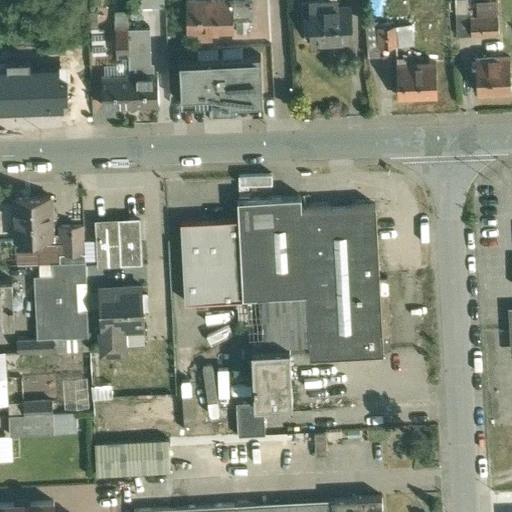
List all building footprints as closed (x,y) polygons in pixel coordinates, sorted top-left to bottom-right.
[(253,0),(237,0),(187,1),(188,33),(200,33),(200,44),(213,43),(213,33),(234,33),(234,16),(254,16),(253,0)] [(331,0),(311,1),(312,43),(314,42),(313,41),(327,40),(327,41),(352,41),(352,42),(353,42),(352,7),(340,7),(339,0),(331,0)] [(472,17),(471,10),(457,11),(458,34),(471,34),(470,17),(472,17)] [(498,33),(498,16),(472,17),(470,17),(471,34),(498,33)] [(379,21),(366,23),(370,56),(382,55),(381,47),(380,27),(379,21)] [(395,25),(380,27),(381,47),(397,46),(395,25)] [(150,27),(128,28),(129,57),(130,76),(152,75),(152,62),(148,62),(147,43),(151,43),(150,27)] [(128,28),(115,29),(116,57),(129,57),(128,28)] [(104,32),(92,32),(92,53),(105,53),(104,32)] [(87,49),(51,50),(51,63),(87,62),(87,49)] [(261,55),(179,59),(181,103),(211,102),(212,106),(233,105),(232,100),(263,99),(261,55)] [(436,64),(405,65),(405,59),(403,59),(403,57),(397,58),(397,65),(397,66),(398,95),(437,94),(436,64)] [(30,66),(30,59),(8,60),(8,67),(0,66),(0,105),(27,104),(27,108),(63,107),(63,98),(68,98),(67,80),(60,81),(59,65),(30,66)] [(511,91),(510,59),(476,60),(477,91),(511,91)] [(152,75),(130,76),(131,106),(159,105),(158,75),(152,75)] [(130,76),(102,78),(103,107),(131,106),(130,76)] [(302,193),(239,196),(240,217),(244,295),(307,291),(303,208),(302,193)] [(53,239),(52,196),(15,197),(16,240),(53,239)] [(376,204),(303,208),(307,291),(311,354),(383,350),(383,348),(392,347),(388,275),(380,276),(376,204)] [(244,295),(240,217),(182,220),(185,300),(244,297),(244,295)] [(141,219),(96,222),(99,264),(144,262),(141,219)] [(84,225),(61,226),(63,261),(64,262),(86,260),(84,225)] [(86,260),(64,262),(63,261),(61,262),(62,276),(75,275),(75,281),(87,281),(86,260)] [(61,262),(40,263),(41,277),(62,276),(61,262)] [(41,277),(37,277),(40,325),(61,324),(77,324),(77,312),(75,281),(75,275),(62,276),(41,277)] [(12,278),(0,278),(0,279),(2,324),(14,323),(13,299),(18,302),(23,299),(22,293),(17,291),(13,294),(12,278)] [(143,285),(121,286),(121,289),(100,290),(103,353),(126,352),(124,324),(145,322),(143,285)] [(81,310),(81,312),(77,312),(77,324),(61,324),(62,337),(64,337),(89,335),(89,310),(88,310),(88,309),(81,310)] [(62,337),(18,339),(18,352),(64,350),(64,337),(62,337)] [(290,343),(252,345),(255,399),(255,401),(265,401),(293,399),(290,343)] [(225,365),(213,365),(212,392),(225,393),(225,365)] [(255,401),(255,399),(237,400),(239,435),(266,433),(265,401),(255,401)] [(53,400),(9,402),(10,414),(53,412),(53,400)] [(53,412),(10,414),(11,436),(55,433),(54,412),(53,412)] [(325,432),(313,432),(314,454),(326,454),(325,432)] [(170,438),(96,442),(98,473),(171,470),(170,438)] [(383,511),(382,495),(335,497),(335,511),(383,511)] [(335,511),(335,497),(235,502),(235,511),(335,511)] [(55,511),(55,501),(0,503),(0,511),(55,511)] [(235,511),(235,502),(134,507),(134,511),(235,511)]
